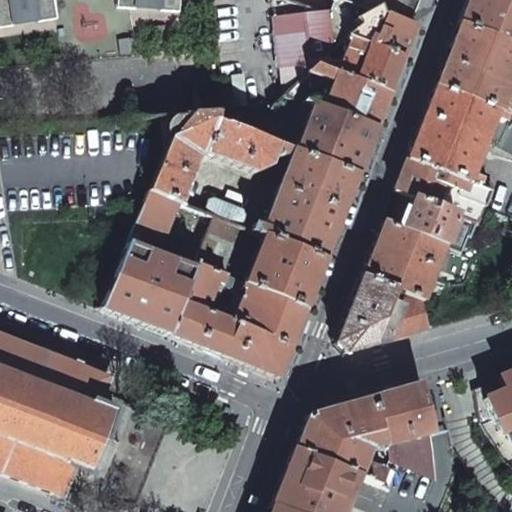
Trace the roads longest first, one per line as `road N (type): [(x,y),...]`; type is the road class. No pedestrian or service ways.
road 1 (residential): [(440,0),(285,410)]
road 2 (residential): [(285,410),(0,299)]
road 3 (residential): [(511,338),(285,410)]
